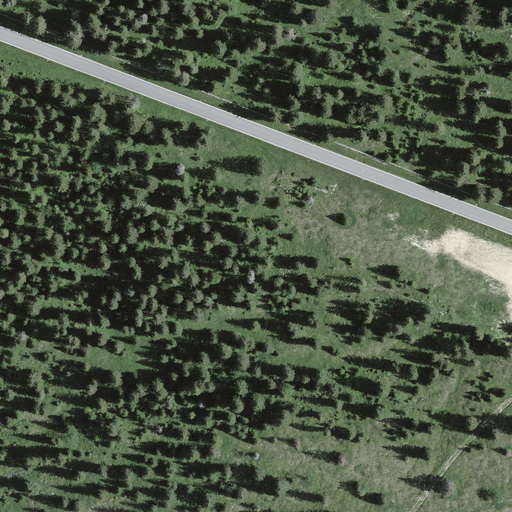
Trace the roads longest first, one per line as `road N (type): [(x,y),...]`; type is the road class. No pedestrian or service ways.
road 1 (tertiary): [(0,33),(511,227)]
road 2 (track): [(511,399),(412,511)]
